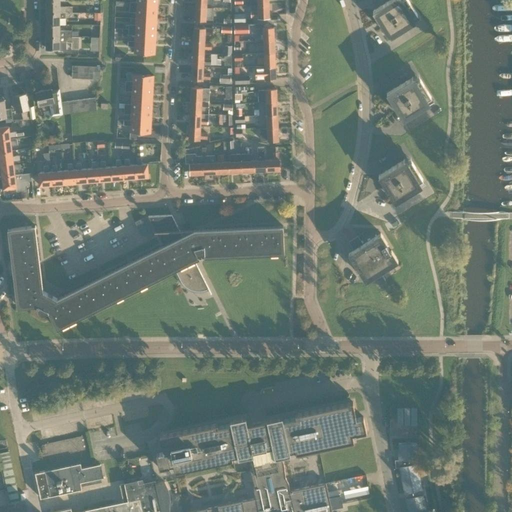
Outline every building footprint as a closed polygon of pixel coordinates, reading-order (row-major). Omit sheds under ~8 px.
[(46,0),(46,10),(72,11),(72,6),(60,6),(59,0),(46,0)] [(376,17),(385,31),(389,37),(415,21),(401,0),(389,0),(373,10),(376,16),(376,17)] [(269,17),(269,3),(258,4),(258,11),(251,12),(251,17),(258,17),(258,18),(269,17)] [(157,19),(157,8),(130,6),(129,12),(136,12),(136,18),(157,19)] [(206,6),(195,6),(195,19),(205,20),(206,19),(213,20),(214,8),(206,7),(206,6)] [(46,10),(46,23),(60,23),(65,23),(65,18),(67,18),(67,21),(79,21),(79,12),(72,12),(72,11),(46,10)] [(128,29),(156,31),(157,19),(136,18),(136,24),(129,24),(128,29)] [(59,30),(60,23),(46,23),(46,34),(72,35),(72,30),(59,30)] [(248,24),(234,25),(235,33),(249,32),(248,24)] [(194,27),(194,40),(205,40),(205,34),(212,35),(212,29),(205,29),(205,28),(194,27)] [(256,28),(256,40),(263,40),(274,40),(273,27),(263,27),(263,28),(256,28)] [(135,41),(155,42),(156,31),(128,29),(128,34),(135,35),(135,41)] [(72,35),(46,34),(46,48),(58,48),(58,51),(66,51),(66,42),(71,42),(71,49),(79,49),(79,37),(72,36),(72,35)] [(135,41),(128,40),(128,46),(134,46),(134,53),(155,54),(155,42),(135,41)] [(194,40),(193,53),(204,53),(204,49),(211,49),(211,44),(204,43),(205,40),(194,40)] [(256,43),(257,48),(263,48),(264,53),(275,52),(274,40),(263,40),(263,43),(256,43)] [(275,65),(275,52),(264,53),(264,58),(257,58),(257,64),(264,63),(264,66),(275,65)] [(204,58),(204,53),(193,53),(192,66),(203,66),(203,64),(210,64),(211,59),(204,58)] [(265,78),(265,79),(276,78),(275,65),(264,66),(255,66),(255,73),(256,78),(258,78),(265,78)] [(203,66),(192,66),(192,79),(203,79),(210,79),(210,73),(203,73),(203,66)] [(133,81),(126,80),(125,85),(153,87),(154,75),(133,74),(133,81)] [(235,76),(235,83),(249,83),(249,75),(235,76)] [(403,119),(429,103),(412,77),(387,92),(390,98),(390,99),(398,113),(399,113),(403,119)] [(125,91),(132,91),(132,97),(152,98),(153,87),(125,85),(125,91)] [(191,87),(191,100),(202,100),(209,101),(210,89),(202,89),(202,88),(191,87)] [(52,116),(62,113),(59,89),(52,90),(52,88),(36,91),(39,105),(49,103),(52,116)] [(258,101),(277,101),(276,88),(265,89),(265,90),(255,90),(254,93),(254,96),(258,96),(258,101)] [(35,118),(33,106),(28,107),(25,94),(14,96),(17,111),(21,110),(23,119),(35,118)] [(125,103),(124,108),(152,110),(152,98),(132,97),(131,103),(125,103)] [(10,119),(10,121),(13,120),(11,108),(5,109),(4,100),(0,100),(0,117),(5,117),(5,120),(10,119)] [(191,100),(190,113),(209,113),(209,101),(202,100),(191,100)] [(258,105),(259,114),(277,113),(277,101),(258,101),(258,105)] [(152,110),(124,108),(124,113),(131,114),(130,120),(151,121),(152,110)] [(190,113),(189,125),(201,126),(201,124),(208,124),(209,113),(190,113)] [(278,126),(277,113),(259,114),(259,125),(267,125),(267,127),(278,126)] [(123,125),(130,125),(130,132),(151,133),(151,121),(130,120),(124,119),(123,125)] [(200,133),(201,126),(189,125),(189,138),(200,139),(200,138),(207,138),(207,133),(200,133)] [(0,127),(0,139),(10,138),(10,136),(16,135),(16,131),(9,132),(9,126),(0,127)] [(278,126),(267,127),(267,128),(260,128),(261,140),(267,140),(267,141),(278,140),(278,126)] [(0,139),(0,151),(12,150),(11,145),(17,144),(17,140),(10,140),(10,138),(0,139)] [(134,145),(135,156),(145,156),(144,144),(134,145)] [(258,160),(253,160),(254,171),(266,170),(266,160),(264,160),(263,148),(258,149),(258,160)] [(12,156),(12,150),(0,151),(0,161),(0,164),(13,162),(13,160),(19,159),(19,155),(12,156)] [(273,159),(266,160),(266,170),(280,170),(279,159),(278,159),(278,152),(273,152),(273,159)] [(202,173),(202,162),(202,156),(195,156),(195,153),(185,154),(185,163),(189,163),(190,174),(202,173)] [(245,153),(240,154),(241,171),(254,171),(253,160),(251,160),(251,153),(245,153)] [(215,173),(228,172),(227,161),(223,161),(223,154),(217,155),(218,162),(215,162),(215,173)] [(228,172),(241,171),(240,154),(230,154),(230,161),(227,161),(228,172)] [(214,155),(202,156),(202,162),(202,173),(215,173),(215,162),(214,155)] [(135,164),(136,177),(148,176),(147,163),(142,164),(141,157),(137,158),(137,164),(135,164)] [(124,178),(136,177),(135,164),(130,165),(129,158),(125,159),(125,165),(123,165),(124,178)] [(116,159),(117,166),(111,166),(112,180),(124,178),(123,165),(121,165),(120,159),(116,159)] [(382,181),(390,196),(391,195),(395,201),(420,185),(404,159),(378,175),(382,181)] [(105,167),(105,160),(101,161),(101,167),(99,167),(100,181),(112,180),(111,166),(105,167)] [(96,161),(92,162),(92,168),(87,168),(88,182),(100,181),(99,167),(97,168),(96,161)] [(0,164),(2,176),(15,174),(14,169),(20,168),(20,164),(14,164),(13,162),(0,164)] [(81,162),(76,163),(77,169),(75,169),(76,183),(88,182),(87,168),(81,169),(81,162)] [(75,169),(73,170),(72,163),(68,164),(68,170),(63,170),(64,184),(76,183),(75,169)] [(48,165),(45,165),(44,166),(44,172),(38,172),(39,186),(52,185),(51,171),(49,172),(48,165)] [(63,170),(57,171),(57,165),(52,165),(53,171),(51,171),(52,185),(64,184),(63,170)] [(2,176),(3,188),(16,187),(16,191),(27,190),(26,186),(29,185),(29,181),(31,180),(30,172),(15,174),(2,176)] [(43,291),(37,240),(35,225),(11,228),(8,229),(17,308),(37,306),(37,309),(38,311),(39,312),(40,313),(41,314),(43,314),(44,313),(48,312),(57,329),(176,270),(180,279),(183,283),(187,287),(192,289),(197,291),(203,290),(208,288),(211,294),(195,261),(199,258),(204,257),(284,254),(283,226),(179,230),(172,215),(148,216),(156,231),(154,231),(154,232),(156,232),(163,245),(57,298),(43,291)] [(143,235),(151,231),(145,217),(136,221),(143,235)] [(348,253),(366,281),(371,278),(373,281),(387,279),(382,271),(398,261),(391,250),(390,251),(386,245),(387,244),(381,233),(363,244),(358,236),(349,242),(354,250),(348,253)] [(340,496),(333,497),(329,498),(326,483),(289,491),(289,484),(285,478),(283,463),(280,457),(290,455),(290,452),(295,451),(296,454),(353,442),(354,441),(352,435),(367,432),(363,417),(356,418),(355,413),(353,402),(295,414),(296,417),(283,420),(282,417),(267,420),(261,421),(253,423),(247,424),(246,417),(230,420),(231,424),(218,426),(217,423),(159,436),(163,452),(156,453),(156,454),(159,468),(169,466),(173,465),(174,472),(232,460),(232,457),(237,455),(238,459),(247,457),(249,470),(253,484),(253,492),(255,498),(187,511),(168,511),(169,507),(169,501),(169,495),(167,489),(164,482),(164,481),(155,483),(155,481),(142,484),(143,486),(126,490),(128,501),(115,504),(116,511),(332,511),(331,506),(340,504),(341,504),(340,496)] [(39,445),(42,459),(86,449),(83,436),(39,445)] [(398,467),(407,511),(408,511),(426,508),(416,463),(416,443),(398,443),(398,461),(396,461),(396,463),(398,466),(398,467)] [(20,502),(11,463),(8,451),(0,452),(0,459),(10,505),(20,502)] [(40,496),(82,488),(81,484),(104,480),(101,463),(81,466),(80,462),(35,471),(40,496)] [(346,498),(370,492),(368,484),(344,490),(346,498)]
